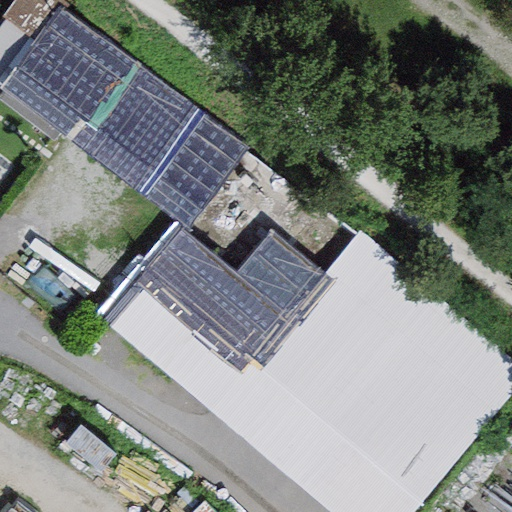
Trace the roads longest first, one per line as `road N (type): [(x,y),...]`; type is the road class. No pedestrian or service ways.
road 1 (track): [(140,0),(511,305)]
road 2 (unknown): [(0,315),(118,363),(323,511)]
